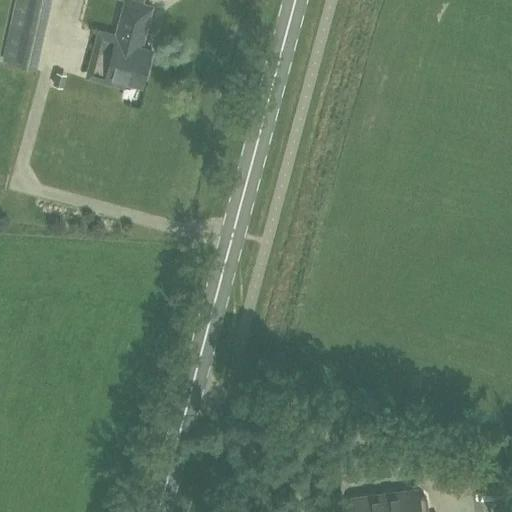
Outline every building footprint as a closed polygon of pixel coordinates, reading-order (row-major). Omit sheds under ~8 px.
[(51,0),(15,0),(2,61),(37,68),(51,0)] [(151,5),(143,3),(132,0),(125,0),(115,39),(141,45),(151,5)] [(141,45),(115,39),(105,79),(126,85),(127,80),(142,84),(152,49),(140,46),(141,45)] [(443,485),(491,479),(488,451),(440,457),(443,485)] [(428,511),(426,496),(423,494),(419,495),(418,488),(385,492),(387,511),(428,511)] [(353,511),(387,511),(385,492),(351,497),(353,511)]
